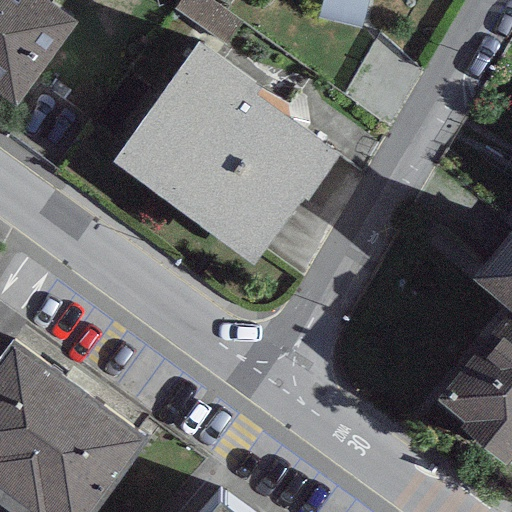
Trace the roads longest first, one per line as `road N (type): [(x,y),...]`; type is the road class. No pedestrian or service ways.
road 1 (residential): [(495,0),(271,384)]
road 2 (residential): [(271,384),(0,184)]
road 3 (residential): [(449,511),(271,384)]
